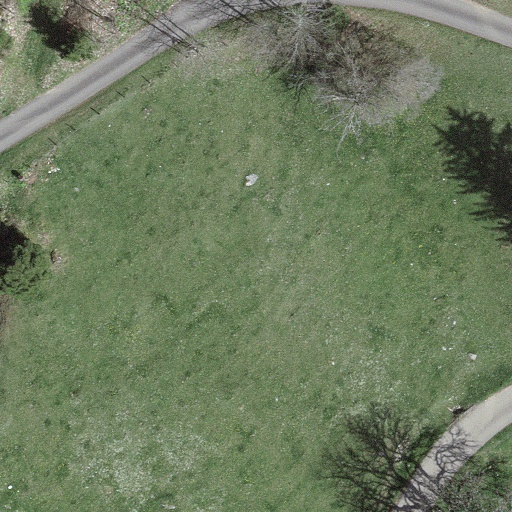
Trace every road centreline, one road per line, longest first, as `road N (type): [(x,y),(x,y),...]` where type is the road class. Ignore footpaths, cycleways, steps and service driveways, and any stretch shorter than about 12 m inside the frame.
road 1 (track): [(222,0),(0,136)]
road 2 (track): [(408,511),(479,425),(511,407)]
